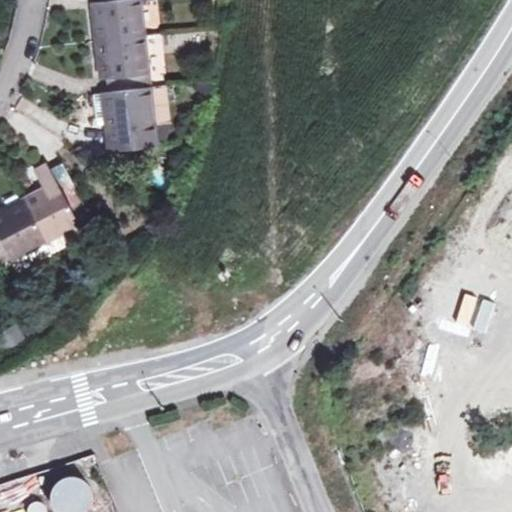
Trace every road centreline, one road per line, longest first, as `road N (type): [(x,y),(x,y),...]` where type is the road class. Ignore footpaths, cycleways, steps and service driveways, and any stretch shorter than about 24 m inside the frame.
road 1 (secondary): [(511,30),(337,279),(260,341)]
road 2 (secondary): [(260,341),(84,406),(0,421)]
road 3 (residential): [(260,341),(327,511)]
